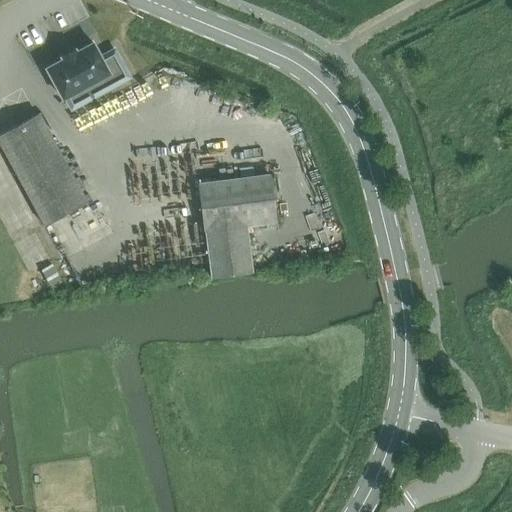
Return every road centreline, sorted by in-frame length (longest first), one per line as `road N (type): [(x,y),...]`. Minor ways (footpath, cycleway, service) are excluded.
road 1 (secondary): [(400,415),(406,340),(397,265),(348,113),(292,62),(151,2)]
road 2 (unclassified): [(400,415),(479,432),(465,475),(410,499)]
